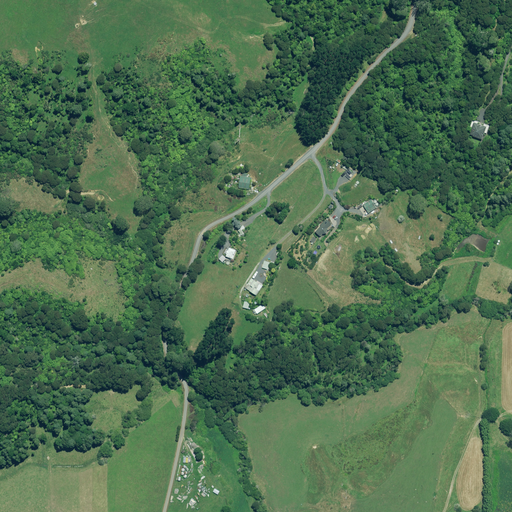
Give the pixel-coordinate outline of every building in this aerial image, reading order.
[(486,127),(474,123),(470,135),(482,139),(486,127)] [(248,174),(243,173),(242,176),(241,176),(239,187),(249,189),(251,178),(247,177),(248,174)] [(376,208),(371,200),(363,205),(368,213),(376,208)] [(324,235),(327,231),(326,230),(327,229),(327,228),(331,224),(326,219),(324,222),(324,221),(321,224),(322,225),(315,232),(320,236),(322,233),(324,235)] [(236,250),(230,248),(228,251),(227,251),(226,254),(227,254),(226,256),(233,259),(236,250)] [(271,263),(265,261),(263,268),(269,269),(271,263)] [(263,286),(252,278),(248,284),(245,288),(257,295),(263,286)] [(266,308),(263,304),(255,310),(257,314),(266,308)]
